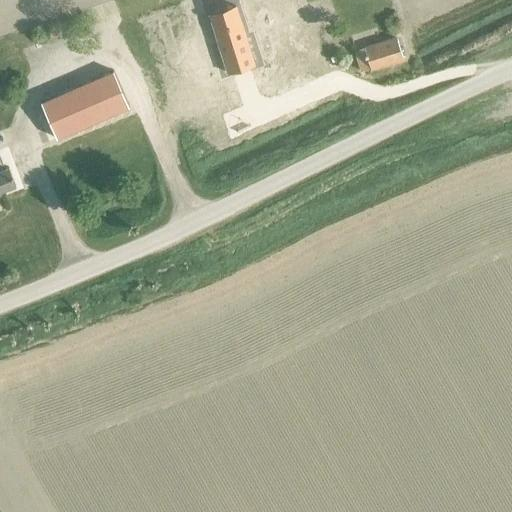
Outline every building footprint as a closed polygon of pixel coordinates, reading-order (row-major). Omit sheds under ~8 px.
[(307,0),(283,0),(292,42),(314,38),(307,0)] [(237,10),(209,17),(210,18),(226,73),(252,66),(237,10)] [(360,71),(402,58),(396,39),(354,51),(360,71)] [(113,70),(40,102),(56,138),(129,106),(128,104),(113,71),(113,70)] [(0,190),(15,185),(8,167),(4,168),(0,157),(0,190)]
